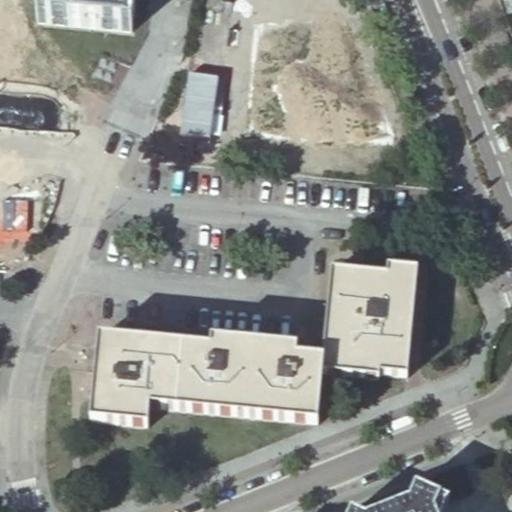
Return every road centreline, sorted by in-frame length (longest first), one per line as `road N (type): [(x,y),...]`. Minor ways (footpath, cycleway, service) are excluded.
road 1 (unclassified): [(25,511),(14,423),(21,373),(119,130)]
road 2 (unclassified): [(511,399),(222,511)]
road 3 (tertiary): [(411,0),(496,237),(511,261)]
road 4 (tertiary): [(511,219),(420,0)]
